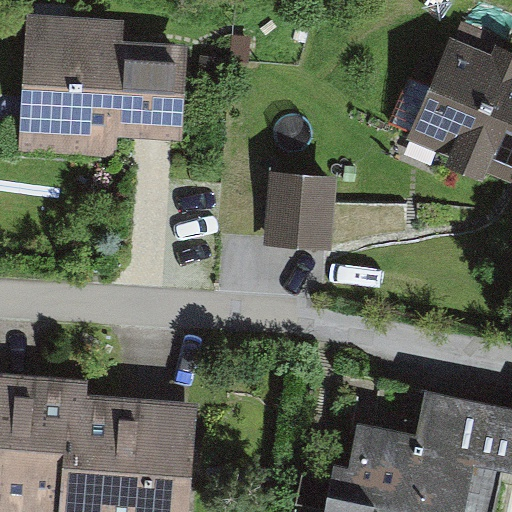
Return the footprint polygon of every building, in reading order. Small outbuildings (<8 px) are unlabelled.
[(165,19),(5,9),(0,92),(0,136),(157,146),(165,19)] [(511,113),(511,83),(415,30),(366,119),(476,179),(511,113)] [(339,243),(342,142),(277,140),(274,241),(339,243)] [(61,374),(0,369),(0,508),(26,510),(26,511),(166,511),(175,405),(60,396),(61,374)] [(393,430),(328,415),(305,511),(461,511),(470,474),(511,483),(511,407),(404,382),(393,430)]
